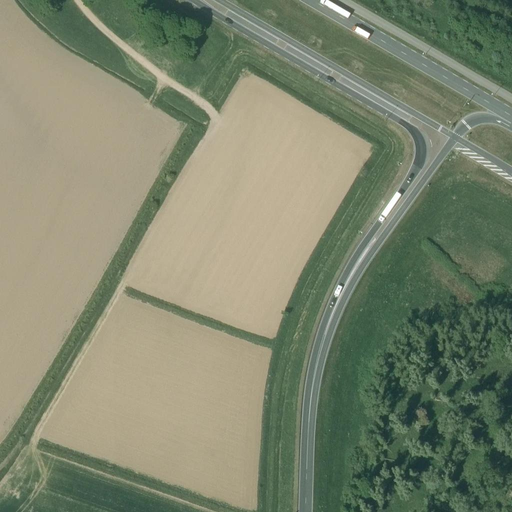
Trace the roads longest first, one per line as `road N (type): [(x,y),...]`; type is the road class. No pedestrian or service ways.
road 1 (primary): [(193,0),(415,132),(420,159),(408,181)]
road 2 (primary): [(217,0),(454,137)]
road 3 (primary): [(511,116),(310,0)]
road 4 (motorway): [(408,181),(340,283),(312,383)]
road 5 (motorway): [(418,187),(349,287),(312,383)]
road 6 (unclassified): [(511,100),(339,0)]
road 7 (track): [(219,116),(110,39),(73,0)]
road 8 (motorway): [(312,383),(304,511)]
